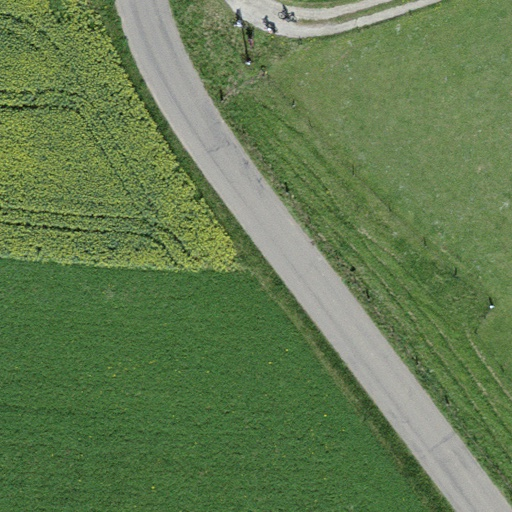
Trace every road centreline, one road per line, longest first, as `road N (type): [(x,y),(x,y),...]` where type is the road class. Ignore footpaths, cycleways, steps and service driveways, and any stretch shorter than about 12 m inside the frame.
road 1 (tertiary): [(156,0),(175,83),(488,511)]
road 2 (track): [(247,0),(294,23),(324,23),(397,0)]
